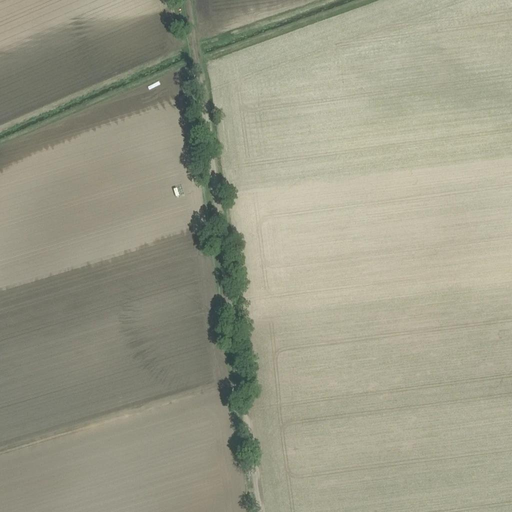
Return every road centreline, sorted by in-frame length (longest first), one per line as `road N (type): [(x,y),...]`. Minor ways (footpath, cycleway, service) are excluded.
road 1 (track): [(261,511),(191,0)]
road 2 (track): [(243,384),(0,455)]
